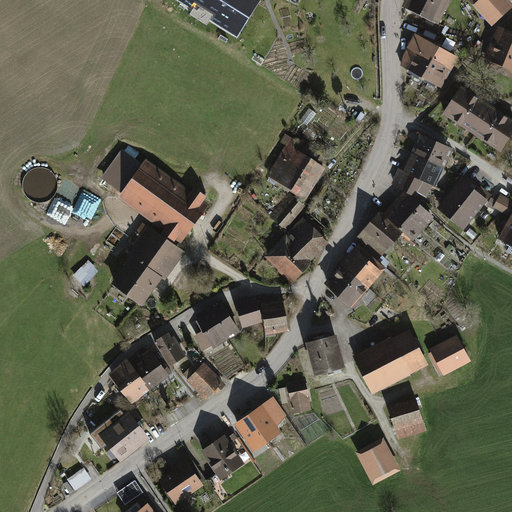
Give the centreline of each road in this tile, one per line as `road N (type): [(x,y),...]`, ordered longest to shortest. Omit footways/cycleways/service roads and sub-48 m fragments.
road 1 (residential): [(37,511),(65,437),(125,355),(220,297),(314,291)]
road 2 (residential): [(314,291),(284,348),(256,378),(62,511)]
road 3 (residential): [(388,0),(390,113),(314,291)]
